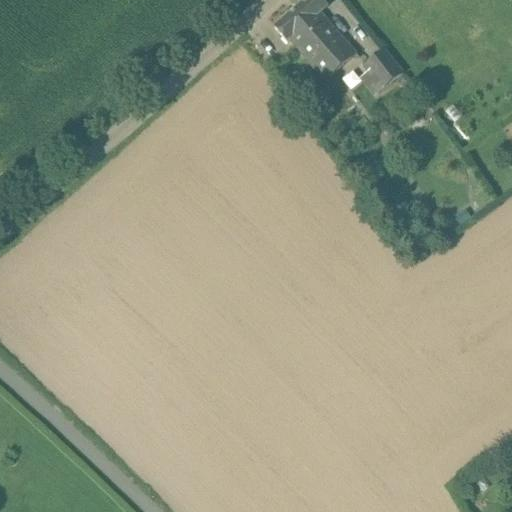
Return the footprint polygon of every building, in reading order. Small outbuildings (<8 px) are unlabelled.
[(320,0),(308,0),(275,29),(287,44),(320,15),(328,8),(320,0)] [(357,56),(320,15),(289,42),(326,83),(357,56)] [(385,52),(364,68),(371,77),(382,92),(403,76),(385,52)] [(373,99),(382,92),(371,77),(362,84),(373,99)] [(445,222),(440,214),(422,225),(427,234),(445,222)]
